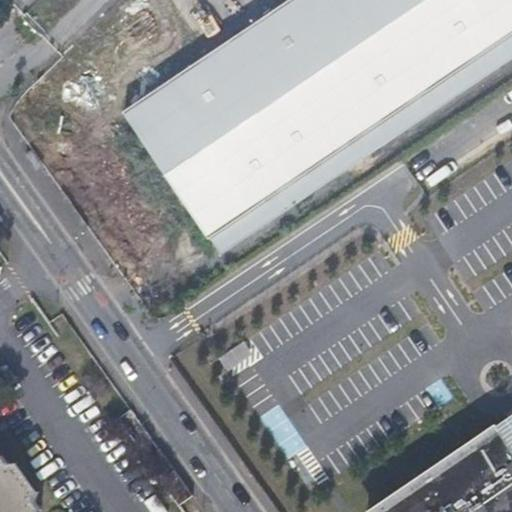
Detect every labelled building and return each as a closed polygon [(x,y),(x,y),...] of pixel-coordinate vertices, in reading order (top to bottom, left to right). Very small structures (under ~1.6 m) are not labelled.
[(511,0),(287,0),(122,102),(213,247),(511,61),(511,0)] [(511,511),(511,440),(510,442),(503,432),(386,511),(511,511)] [(166,479),(179,471),(157,441),(145,449),(166,479)] [(0,511),(31,511),(39,498),(33,490),(38,482),(16,452),(7,453),(2,445),(0,444),(0,511)] [(179,498),(185,493),(192,489),(179,471),(166,479),(179,498)]
